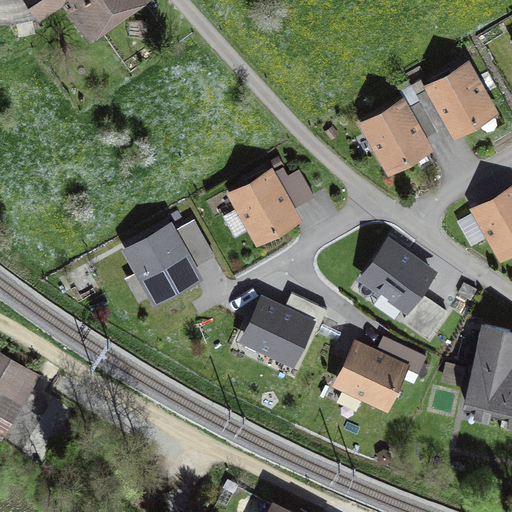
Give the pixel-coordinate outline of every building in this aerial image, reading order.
[(78,5),(90,23),(123,0),(27,0),(38,16),(60,0),(63,0),(71,10),(78,5)] [(430,86),(456,131),(492,110),(466,65),(430,86)] [(401,102),(365,123),(390,168),(427,147),(401,102)] [(295,217),(269,172),(233,193),(259,238),(295,217)] [(511,188),(476,208),(502,253),(511,247),(511,188)] [(181,218),(199,257),(214,250),(196,211),(181,218)] [(168,229),(132,250),(157,295),(193,274),(168,229)] [(388,242),(364,276),(406,306),(430,272),(388,242)] [(464,282),(458,292),(471,299),(476,288),(464,282)] [(245,337),(291,359),(309,322),(263,299),(245,337)] [(467,333),(461,357),(476,361),(466,404),(511,415),(511,329),(484,324),(481,336),(467,333)] [(403,366),(356,344),(338,381),(385,403),(403,366)] [(0,436),(0,437),(37,375),(0,353),(0,436)]
